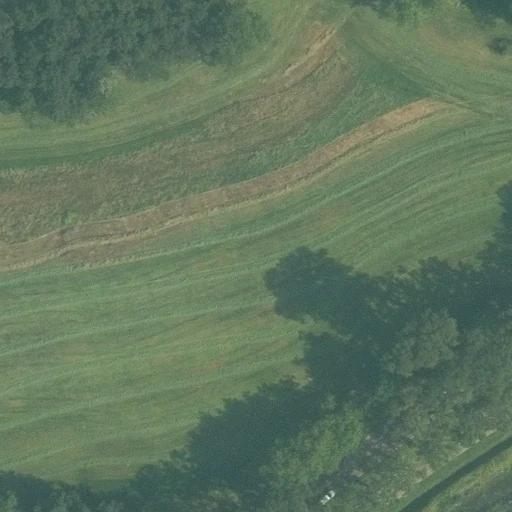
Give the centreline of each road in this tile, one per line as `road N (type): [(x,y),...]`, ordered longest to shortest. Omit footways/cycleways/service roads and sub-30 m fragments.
road 1 (primary): [(302,511),(386,445),(511,369)]
road 2 (unclassified): [(359,511),(437,450),(511,406)]
